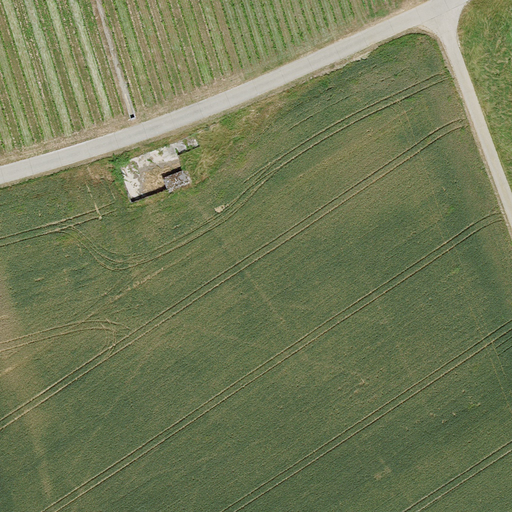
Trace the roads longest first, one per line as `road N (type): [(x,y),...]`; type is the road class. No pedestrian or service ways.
road 1 (residential): [(0,174),(124,136),(450,0)]
road 2 (track): [(437,7),(511,207)]
